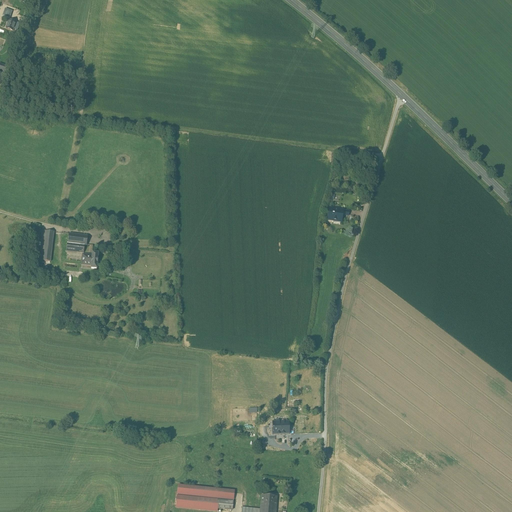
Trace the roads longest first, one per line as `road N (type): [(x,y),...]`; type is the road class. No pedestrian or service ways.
road 1 (unclassified): [(403,96),(333,331),(318,511)]
road 2 (track): [(382,155),(0,105)]
road 3 (secondary): [(403,96),(511,202)]
road 4 (secondary): [(291,0),(403,96)]
